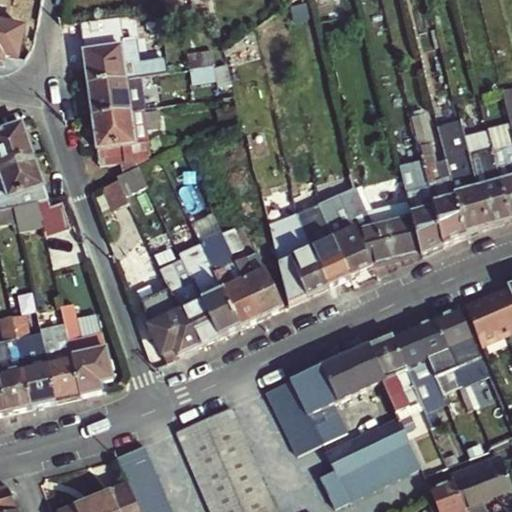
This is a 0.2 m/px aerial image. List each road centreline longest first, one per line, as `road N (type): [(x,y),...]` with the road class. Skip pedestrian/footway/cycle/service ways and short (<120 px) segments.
road 1 (residential): [(154,411),(511,256)]
road 2 (residential): [(34,92),(48,109),(154,411)]
road 3 (residential): [(0,459),(154,411)]
